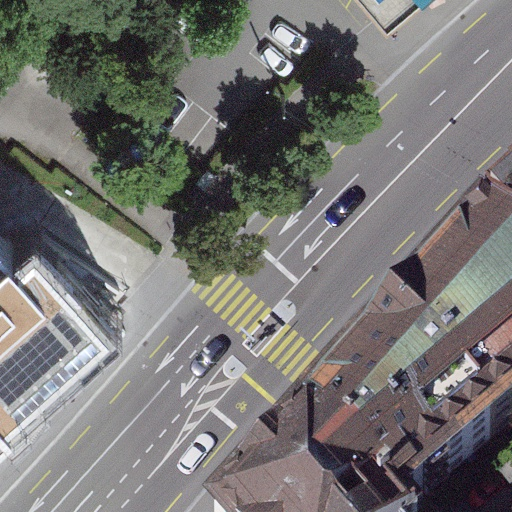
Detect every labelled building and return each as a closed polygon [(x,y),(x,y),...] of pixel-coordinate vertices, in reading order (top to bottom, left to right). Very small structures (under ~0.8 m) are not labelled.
[(0,34),(0,84),(8,78),(14,62),(10,44),(0,34)] [(0,407),(97,311),(29,238),(14,255),(0,239),(0,407)] [(511,252),(477,285),(511,328),(511,252)] [(511,328),(477,285),(399,359),(447,414),(497,475),(511,461),(511,385),(507,380),(511,376),(511,328)] [(334,511),(451,511),(497,475),(447,414),(399,359),(291,468),(334,511)] [(334,511),(291,468),(249,511),(334,511)]
